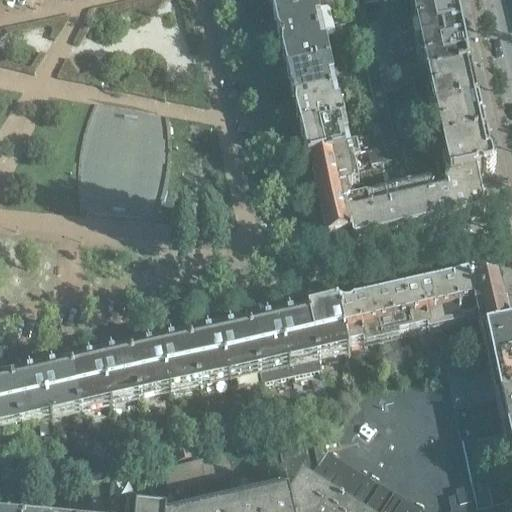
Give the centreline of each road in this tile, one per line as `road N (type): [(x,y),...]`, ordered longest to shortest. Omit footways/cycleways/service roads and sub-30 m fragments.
road 1 (residential): [(0,363),(309,286)]
road 2 (residential): [(309,286),(237,0)]
road 3 (unclassified): [(511,243),(309,286)]
